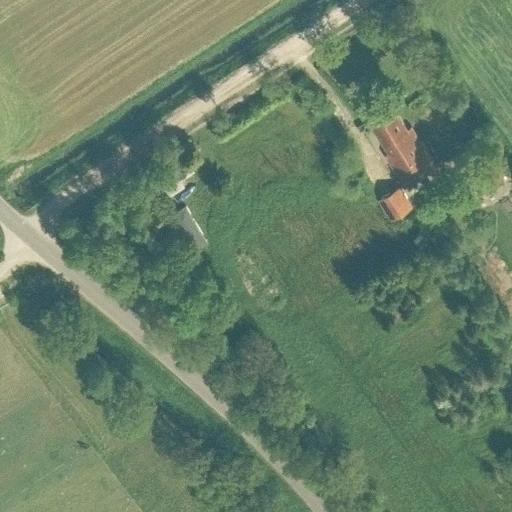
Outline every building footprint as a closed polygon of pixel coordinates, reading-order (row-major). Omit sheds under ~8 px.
[(404,183),(437,162),(413,124),(408,128),(393,104),(370,119),(390,150),(385,153),(404,183)] [(511,175),(498,155),(469,175),(483,196),(511,175)] [(178,174),(181,179),(182,180),(195,170),(191,165),(178,174)] [(176,173),(153,189),(162,201),(184,185),(176,173)] [(381,195),(396,217),(415,204),(400,182),(381,195)]
